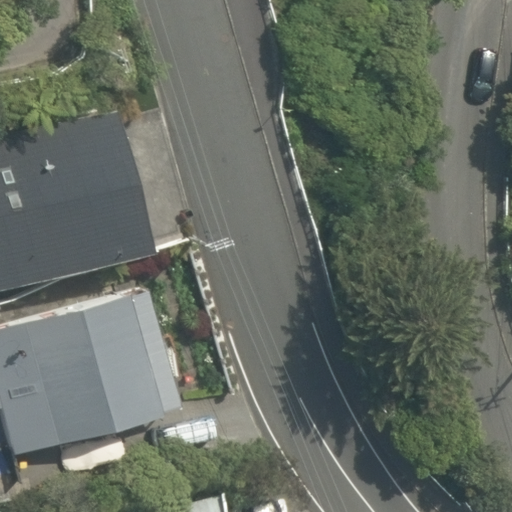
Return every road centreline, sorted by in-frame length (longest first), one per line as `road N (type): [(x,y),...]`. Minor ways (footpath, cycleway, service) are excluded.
road 1 (residential): [(179,0),(284,338),(329,453),(375,511)]
road 2 (residential): [(511,432),(478,381),(440,270),(440,121),(459,0)]
